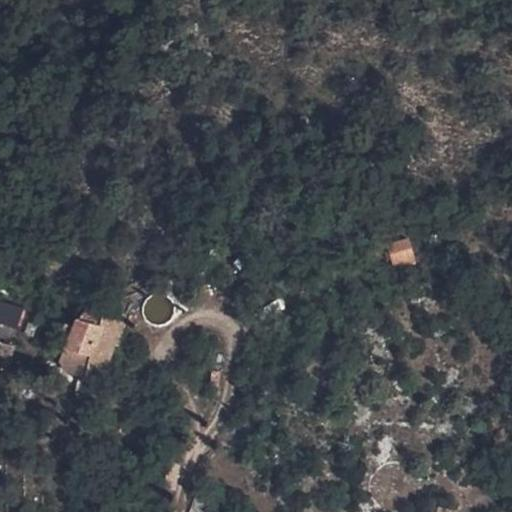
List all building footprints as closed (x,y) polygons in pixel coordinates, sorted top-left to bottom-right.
[(391,266),(414,264),(411,238),(388,241),(391,266)] [(0,298),(0,323),(17,329),(25,308),(0,298)] [(98,366),(105,348),(110,349),(117,331),(96,323),(100,314),(77,305),(66,309),(88,316),(86,326),(82,339),(77,351),(74,357),(98,366)] [(86,326),(88,316),(66,309),(64,308),(53,343),(77,351),(82,339),(86,326)] [(117,331),(120,322),(100,314),(96,323),(117,331)] [(0,358),(3,360),(11,340),(0,334),(0,358)] [(68,370),(74,357),(77,351),(53,343),(50,355),(51,362),(68,370)] [(98,366),(74,357),(68,370),(67,372),(92,382),(98,366)]
